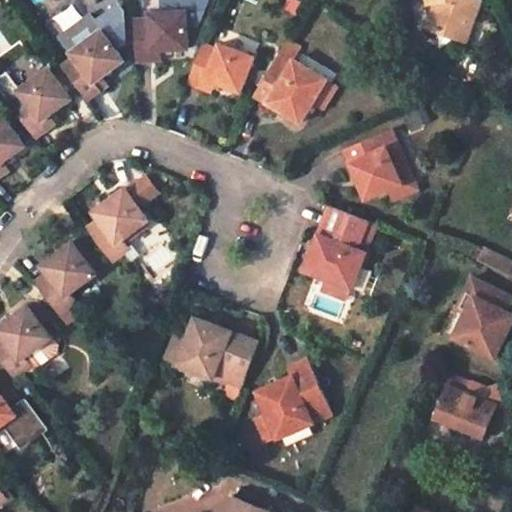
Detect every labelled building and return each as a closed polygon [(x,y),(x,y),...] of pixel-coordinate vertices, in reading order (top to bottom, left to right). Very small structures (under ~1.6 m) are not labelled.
[(434,0),(435,4),(431,4),(425,22),(457,34),(464,13),(471,15),(475,0),(434,0)] [(67,55),(93,90),(104,81),(97,71),(126,49),(93,3),(64,24),(75,42),(78,46),(67,55)] [(185,47),(183,7),(145,9),(145,15),(128,16),(129,59),(147,59),(147,49),(185,47)] [(464,36),(471,15),(464,13),(457,34),(464,36)] [(216,38),(213,44),(195,35),(179,74),(197,82),(201,72),(236,87),(250,52),(216,38)] [(297,65),(300,56),(286,50),(283,59),(297,65)] [(318,117),(327,94),(336,69),(300,56),(297,65),(283,59),(268,97),(318,117)] [(27,91),(16,100),(40,131),(51,123),(45,116),(76,93),(52,63),(23,86),(27,91)] [(348,74),(336,69),(327,94),(338,99),(348,74)] [(4,110),(0,113),(0,173),(5,170),(0,164),(0,161),(27,141),(4,110)] [(403,140),(397,125),(390,127),(396,143),(403,140)] [(418,175),(403,140),(396,143),(390,127),(349,146),(370,196),(394,185),(418,175)] [(155,203),(130,171),(96,197),(102,205),(86,216),(114,253),(138,235),(130,223),(155,203)] [(418,175),(394,185),(399,198),(424,187),(418,175)] [(361,271),(375,236),(367,232),(372,218),(334,203),(314,252),(335,261),(361,271)] [(375,236),(381,222),(372,218),(367,232),(375,236)] [(103,265),(78,234),(47,260),(52,265),(39,275),(65,310),(74,303),(85,294),(78,286),(103,265)] [(479,255),(511,272),(511,259),(484,245),(479,255)] [(361,271),(335,261),(330,273),(356,284),(361,271)] [(456,335),(497,354),(511,321),(511,293),(472,275),(465,290),(474,294),(467,310),(456,335)] [(0,328),(0,342),(20,369),(30,362),(43,352),(44,354),(66,338),(66,333),(35,290),(2,316),(7,324),(0,328)] [(474,294),(465,290),(458,305),(467,310),(474,294)] [(242,386),(262,339),(200,313),(190,335),(180,360),(216,375),(220,366),(233,371),(229,380),(242,386)] [(190,335),(179,330),(169,355),(180,360),(190,335)] [(270,417),(282,441),(316,425),(312,417),(331,408),(306,352),(285,361),(290,371),(257,387),(270,417)] [(233,371),(220,366),(216,375),(229,380),(233,371)] [(0,440),(13,430),(6,419),(17,411),(29,402),(25,397),(3,368),(0,370),(0,440)] [(453,370),(434,415),(484,436),(494,411),(497,401),(489,386),(453,370)] [(511,375),(492,380),(489,386),(497,401),(494,411),(511,403),(511,375)] [(29,402),(17,411),(35,435),(60,416),(38,387),(25,397),(29,402)] [(331,408),(312,417),(316,425),(335,416),(331,408)] [(258,423),(269,447),(282,441),(270,417),(258,423)] [(0,495),(1,497),(14,488),(0,469),(0,495)] [(288,511),(289,511),(265,502),(268,495),(258,491),(255,498),(245,494),(237,511),(288,511)] [(449,511),(423,500),(417,511),(449,511)]
